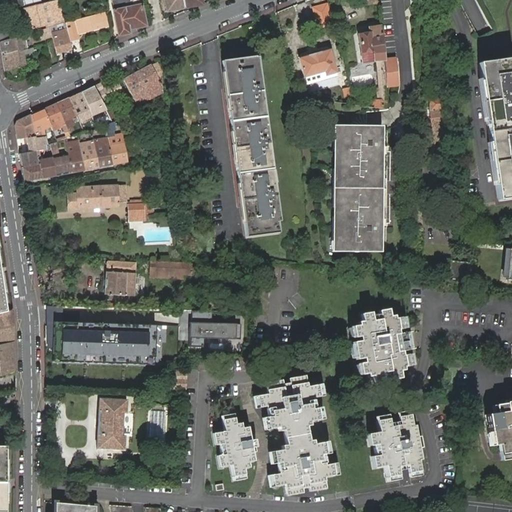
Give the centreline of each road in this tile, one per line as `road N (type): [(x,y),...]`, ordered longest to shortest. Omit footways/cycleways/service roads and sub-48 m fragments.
road 1 (residential): [(28,490),(316,508),(425,488),(436,469),(415,390),(426,327)]
road 2 (residential): [(0,136),(27,317),(28,490)]
road 3 (residential): [(0,109),(262,0)]
road 4 (residential): [(426,327),(428,309),(439,302),(510,311),(508,336)]
